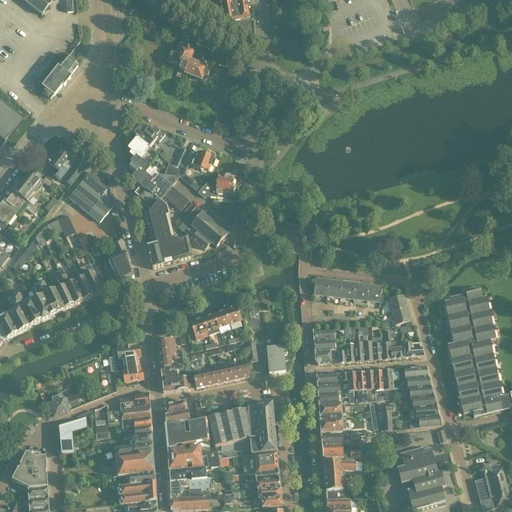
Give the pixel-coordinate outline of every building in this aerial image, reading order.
[(210,0),(209,0),(208,0),(209,2),(209,5),(212,4),(214,19),(222,18),(224,33),(251,29),(250,19),(246,0),(211,0),(210,0)] [(72,5),(56,7),(57,19),(73,17),(72,5)] [(73,17),(57,19),(59,31),(75,29),(73,17)] [(191,44),(192,39),(185,36),(178,54),(172,52),(169,61),(168,64),(172,65),(181,69),(179,73),(184,75),(184,76),(203,83),(205,78),(208,79),(210,71),(208,70),(208,69),(199,65),(200,64),(191,60),(196,46),(191,44)] [(38,82),(39,82),(45,87),(44,88),(46,90),(44,94),(51,100),(54,96),(55,96),(63,86),(64,87),(71,78),(70,77),(78,67),(67,58),(66,59),(59,54),(38,82)] [(138,84),(141,79),(139,78),(142,69),(135,66),(129,80),(138,84)] [(0,106),(0,120),(7,126),(14,118),(0,106)] [(140,127),(134,135),(136,137),(147,146),(150,149),(156,141),(159,143),(165,137),(160,133),(159,134),(154,129),(151,133),(148,131),(146,132),(140,127)] [(136,139),(128,150),(130,152),(128,154),(134,159),(136,156),(141,161),(145,156),(144,155),(150,149),(147,146),(136,137),(135,138),(136,139)] [(68,171),(65,170),(73,160),(68,156),(69,154),(62,149),(55,158),(52,156),(47,163),(56,170),(52,175),(60,181),(68,171)] [(177,161),(176,160),(173,166),(174,167),(179,170),(188,153),(183,150),(177,161)] [(189,166),(191,167),(194,168),(208,174),(211,167),(214,169),(217,161),(200,154),(198,158),(197,158),(196,162),(191,160),(189,166)] [(133,165),(130,168),(137,174),(132,179),(141,188),(135,194),(140,198),(154,182),(146,175),(151,169),(141,161),(136,156),(134,159),(131,163),(133,165)] [(140,198),(138,200),(143,204),(142,205),(148,210),(148,209),(152,212),(159,204),(161,201),(163,199),(172,188),(180,179),(180,176),(179,174),(179,172),(171,167),(169,165),(164,177),(158,176),(154,182),(140,198)] [(179,172),(179,174),(180,176),(180,179),(199,194),(202,191),(184,175),(186,170),(181,168),(179,172)] [(65,182),(71,187),(81,174),(74,170),(65,182)] [(23,184),(37,194),(44,185),(48,188),(51,184),(45,179),(42,183),(31,174),(23,184)] [(91,174),(70,200),(100,224),(114,207),(113,206),(114,206),(110,190),(109,190),(110,189),(91,174)] [(202,191),(199,194),(205,199),(210,198),(224,199),(224,195),(228,195),(228,194),(233,194),(234,179),(234,176),(226,176),(226,178),(219,177),(218,189),(212,189),(207,185),(204,188),(202,191)] [(40,197),(37,194),(23,184),(15,193),(29,204),(34,198),(37,201),(40,197)] [(172,188),(163,199),(168,202),(170,204),(179,194),(172,188)] [(179,194),(170,204),(171,205),(175,209),(184,199),(179,194)] [(0,228),(3,231),(7,226),(7,227),(25,205),(13,196),(7,203),(5,201),(0,207),(0,228)] [(54,199),(49,204),(54,208),(59,202),(54,199)] [(184,199),(175,209),(181,213),(189,203),(184,199)] [(45,209),(50,213),(54,208),(49,204),(45,209)] [(149,216),(146,219),(153,242),(154,241),(156,246),(148,249),(153,271),(195,258),(189,238),(172,243),(166,218),(169,218),(167,210),(164,208),(159,204),(152,212),(149,216)] [(35,217),(38,214),(28,206),(25,209),(35,217)] [(180,229),(179,230),(183,233),(189,226),(191,227),(188,231),(194,237),(191,240),(205,252),(211,244),(216,249),(221,244),(222,245),(222,244),(224,242),(225,241),(224,240),(228,236),(196,209),(194,211),(193,212),(192,214),(190,216),(190,217),(188,219),(186,221),(184,223),(184,224),(180,229)] [(68,217),(58,222),(63,233),(66,239),(76,234),(75,232),(69,218),(68,217)] [(179,219),(176,223),(177,230),(179,230),(180,229),(184,224),(179,219)] [(58,222),(48,226),(49,228),(53,237),(54,237),(63,233),(58,222)] [(0,236),(8,243),(12,238),(3,231),(0,228),(0,236)] [(86,256),(97,251),(94,245),(98,243),(95,237),(92,239),(90,236),(79,241),(86,256)] [(94,264),(90,266),(94,274),(95,274),(104,293),(112,289),(134,278),(123,239),(110,246),(116,260),(102,266),(96,268),(94,264)] [(0,270),(10,258),(0,250),(0,270)] [(24,255),(13,269),(13,271),(14,271),(28,264),(27,261),(24,255)] [(85,268),(80,270),(93,298),(104,293),(95,274),(94,274),(90,266),(85,268)] [(71,275),(84,302),(93,298),(80,270),(71,275)] [(59,273),(75,306),(75,307),(84,302),(71,275),(66,277),(63,271),(59,273)] [(57,291),(65,311),(75,306),(59,273),(55,274),(62,289),(57,291)] [(316,280),(314,296),(327,298),(329,282),(316,280)] [(329,282),(327,298),(340,299),(342,284),(329,282)] [(39,286),(54,316),(65,311),(57,291),(56,290),(49,294),(45,284),(39,286)] [(342,284),(340,299),(354,301),(355,285),(342,284)] [(355,285),(354,301),(367,302),(369,287),(355,285)] [(31,302),(43,322),(54,316),(39,286),(34,289),(39,298),(31,302)] [(369,287),(367,302),(381,304),(383,288),(369,287)] [(477,289),(465,292),(466,297),(446,301),(447,304),(444,304),(454,347),(448,348),(464,418),(473,416),(474,420),(507,412),(511,411),(511,402),(506,404),(500,405),(499,400),(503,399),(490,343),(496,342),(486,299),(482,300),(481,293),(478,294),(477,289)] [(14,299),(31,329),(43,322),(31,302),(25,305),(20,296),(14,299)] [(389,302),(392,315),(408,310),(404,297),(389,302)] [(8,315),(19,335),(31,329),(14,299),(9,302),(14,312),(8,315)] [(237,309),(225,313),(229,326),(241,322),(243,321),(242,309),(238,311),(237,309)] [(0,341),(3,344),(4,343),(11,339),(19,335),(8,315),(6,316),(3,310),(0,311),(0,341)] [(396,327),(411,323),(408,310),(392,315),(396,327)] [(218,330),(229,326),(225,313),(213,317),(218,330)] [(202,321),(208,338),(208,337),(220,333),(218,330),(213,317),(202,321)] [(191,324),(195,338),(196,342),(208,338),(202,321),(191,324)] [(350,347),(346,347),(346,349),(347,365),(356,364),(355,345),(354,329),(344,330),(344,331),(344,335),(344,337),(345,341),(349,340),(350,347)] [(355,345),(356,364),(365,363),(363,329),(358,330),(359,344),(355,345)] [(363,329),(365,363),(374,363),(373,344),(368,344),(367,329),(363,329)] [(382,345),(383,362),(393,361),(391,345),(391,344),(390,339),(391,339),(390,329),(384,330),(384,334),(385,334),(386,344),(382,345)] [(314,334),(315,344),(335,342),(334,332),(314,334)] [(372,340),(373,344),(374,363),(383,362),(382,345),(381,339),(372,340)] [(157,343),(159,353),(176,350),(175,341),(166,342),(157,343)] [(315,344),(315,354),(334,353),(336,352),(335,344),(341,344),(341,341),(340,341),(335,342),(315,344)] [(247,343),(249,363),(258,362),(256,342),(247,343)] [(391,345),(393,361),(404,360),(404,349),(403,349),(402,343),(391,345)] [(404,349),(404,360),(424,359),(422,349),(421,349),(420,345),(404,346),(404,349)] [(112,361),(114,373),(117,372),(118,372),(117,367),(123,366),(128,366),(128,362),(131,362),(131,360),(141,358),(139,348),(133,349),(133,348),(126,349),(126,350),(115,351),(116,360),(112,361)] [(286,348),(268,349),(270,375),(286,372),(285,362),(287,362),(286,348)] [(341,351),(338,351),(338,354),(339,365),(341,365),(347,365),(346,349),(341,349),(341,351)] [(159,353),(160,362),(177,359),(182,359),(182,350),(176,350),(159,353)] [(315,354),(316,365),(319,367),(332,366),(332,361),(334,361),(334,353),(315,354)] [(117,367),(118,372),(140,369),(138,359),(141,359),(141,358),(131,360),(131,362),(128,362),(128,366),(123,366),(117,367)] [(160,362),(161,371),(174,369),(178,369),(177,359),(160,362)] [(237,364),(241,381),(251,379),(247,362),(237,364)] [(228,366),(232,383),(241,381),(237,364),(228,366)] [(220,368),(223,385),(232,383),(228,366),(220,368)] [(211,370),(215,387),(223,385),(220,368),(211,370)] [(114,373),(115,378),(125,377),(126,384),(143,382),(142,372),(140,372),(140,369),(118,372),(117,372),(114,373)] [(174,369),(161,371),(164,395),(188,392),(189,392),(188,391),(193,390),(192,390),(191,380),(191,379),(187,380),(187,379),(175,380),(174,369)] [(405,371),(405,376),(405,381),(406,381),(429,379),(426,369),(405,371)] [(202,371),(205,389),(215,387),(211,370),(202,371)] [(202,371),(193,373),(194,379),(194,380),(196,389),(196,390),(197,390),(197,391),(205,389),(202,371)] [(375,391),(375,395),(376,395),(376,403),(385,403),(385,398),(384,398),(380,398),(379,392),(384,392),(383,372),(374,373),(375,391)] [(384,392),(384,398),(385,398),(385,403),(389,403),(388,391),(394,391),(393,372),(383,372),(384,392)] [(364,374),(367,404),(376,403),(376,395),(375,395),(371,396),(370,391),(375,391),(374,373),(364,374)] [(354,392),(358,392),(356,374),(348,375),(348,382),(348,385),(350,405),(354,405),(354,392)] [(356,374),(358,392),(359,405),(367,404),(364,374),(356,374)] [(317,377),(318,388),(338,386),(337,375),(317,377)] [(406,381),(407,390),(408,390),(431,388),(429,379),(406,381)] [(318,388),(319,397),(339,395),(338,386),(318,388)] [(409,390),(410,400),(434,398),(432,389),(431,389),(431,388),(408,390),(407,390),(409,390)] [(47,407),(46,407),(48,413),(50,412),(52,411),(55,418),(56,418),(69,413),(70,412),(69,410),(80,406),(78,401),(80,400),(76,390),(66,394),(70,403),(69,404),(67,399),(64,401),(62,397),(62,396),(52,400),(53,404),(47,407)] [(121,412),(150,408),(151,408),(150,395),(136,399),(135,398),(120,402),(121,412)] [(319,397),(319,407),(339,406),(339,395),(319,397)] [(413,410),(415,410),(437,408),(434,398),(410,400),(412,400),(413,410)] [(190,424),(186,403),(165,408),(167,428),(190,424)] [(243,411),(208,420),(215,449),(217,454),(218,454),(218,461),(220,461),(230,459),(230,460),(231,460),(230,459),(243,458),(243,457),(277,454),(272,405),(257,408),(257,410),(249,410),(249,411),(243,411)] [(108,413),(109,426),(122,425),(134,423),(151,421),(150,408),(151,408),(150,408),(121,412),(108,413)] [(320,410),(322,435),(345,433),(343,408),(320,410)] [(415,410),(416,419),(439,417),(437,409),(437,408),(415,410)] [(387,433),(386,422),(385,413),(377,413),(380,433),(387,433)] [(413,426),(413,431),(442,429),(439,417),(416,419),(419,419),(419,426),(413,426)] [(59,429),(62,457),(74,455),(72,434),(87,429),(86,419),(59,429)] [(122,425),(123,433),(127,432),(127,429),(135,428),(135,431),(152,429),(151,421),(134,423),(122,425)] [(167,428),(169,449),(200,446),(210,449),(207,421),(198,422),(196,423),(190,424),(167,428)] [(106,427),(95,428),(96,435),(106,434),(106,427)] [(124,441),(133,440),(133,439),(152,437),(152,429),(135,431),(135,435),(124,436),(124,441)] [(440,445),(446,444),(443,433),(437,434),(440,445)] [(322,435),(323,448),(343,447),(343,442),(351,442),(351,441),(360,441),(360,440),(360,435),(322,435)] [(133,444),(127,445),(127,449),(153,447),(152,437),(133,439),(133,440),(133,444)] [(169,450),(170,467),(204,465),(203,459),(202,458),(201,454),(200,446),(169,449),(169,450)] [(115,450),(116,465),(137,463),(137,461),(146,459),(146,456),(153,456),(153,447),(127,449),(115,450)] [(323,448),(324,460),(346,460),(356,460),(361,460),(361,452),(347,452),(347,454),(343,454),(343,447),(323,448)] [(404,469),(398,471),(402,486),(413,483),(415,490),(407,492),(412,511),(413,511),(420,510),(420,511),(428,511),(439,509),(439,506),(445,504),(442,490),(446,489),(441,474),(438,475),(431,450),(401,458),(404,469)] [(17,489),(22,491),(25,493),(27,489),(28,490),(48,489),(47,476),(46,476),(46,472),(47,472),(46,458),(36,459),(27,454),(20,467),(21,467),(20,470),(19,470),(12,482),(13,482),(19,485),(17,489)] [(207,457),(202,458),(203,459),(204,465),(205,469),(206,472),(211,472),(211,469),(221,469),(220,461),(218,461),(218,454),(217,454),(208,455),(208,454),(206,454),(207,457)] [(243,457),(243,458),(245,476),(255,474),(279,472),(277,454),(243,457)] [(114,480),(119,479),(155,475),(153,456),(146,456),(146,459),(137,461),(137,463),(116,465),(113,466),(114,480)] [(324,463),(325,478),(342,478),(342,474),(362,473),(362,464),(356,464),(356,460),(346,460),(346,464),(341,464),(341,463),(324,463)] [(170,467),(171,484),(207,480),(206,472),(205,469),(204,465),(170,467)] [(486,480),(475,483),(483,511),(487,511),(511,506),(502,470),(496,471),(483,465),(479,472),(484,475),(486,480)] [(256,481),(251,481),(251,485),(256,484),(280,482),(279,472),(255,474),(256,481)] [(342,478),(325,478),(327,502),(338,501),(337,493),(344,493),(343,480),(362,480),(364,480),(364,473),(362,473),(342,474),(342,478)] [(119,479),(120,488),(155,484),(155,475),(119,479)] [(171,484),(171,495),(201,493),(201,491),(212,490),(211,479),(207,480),(171,484)] [(257,492),(258,492),(259,500),(282,499),(280,482),(256,484),(257,492)] [(72,484),(65,485),(65,492),(65,493),(73,492),(73,491),(72,484)] [(120,488),(122,507),(128,506),(157,503),(155,484),(120,488)] [(28,490),(29,501),(49,500),(48,489),(28,490)] [(171,495),(172,511),(207,511),(211,511),(210,492),(201,493),(171,495)] [(262,506),(262,509),(283,508),(282,499),(259,500),(254,501),(254,497),(244,498),(244,503),(254,502),(254,506),(262,506)] [(29,501),(29,511),(37,511),(50,511),(49,500),(29,501)] [(327,502),(328,510),(351,510),(350,500),(338,501),(327,502)] [(124,511),(157,511),(157,503),(128,506),(122,507),(113,508),(113,511),(120,511),(125,511),(124,511)]
